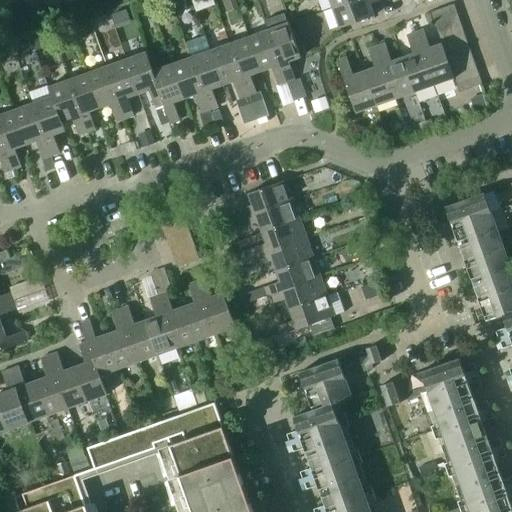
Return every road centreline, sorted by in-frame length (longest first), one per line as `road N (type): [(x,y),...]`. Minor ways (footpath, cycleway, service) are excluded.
road 1 (residential): [(126,188),(297,136),(376,164),(511,116)]
road 2 (residential): [(126,188),(150,258),(64,290),(38,218)]
